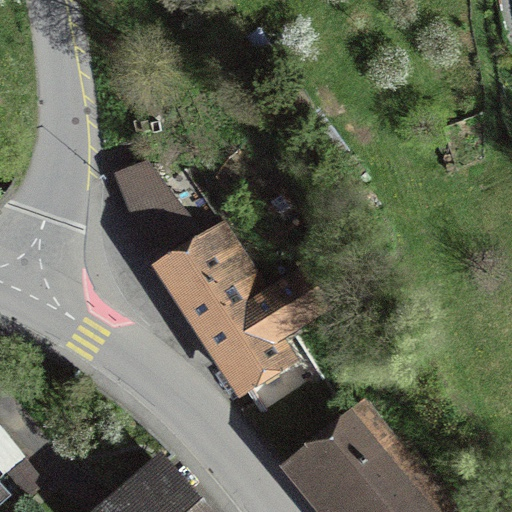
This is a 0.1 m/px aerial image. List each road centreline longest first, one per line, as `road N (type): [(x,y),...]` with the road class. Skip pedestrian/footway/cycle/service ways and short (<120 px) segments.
road 1 (unclassified): [(264,511),(93,330),(19,290)]
road 2 (residential): [(48,0),(64,97),(62,155),(19,290)]
